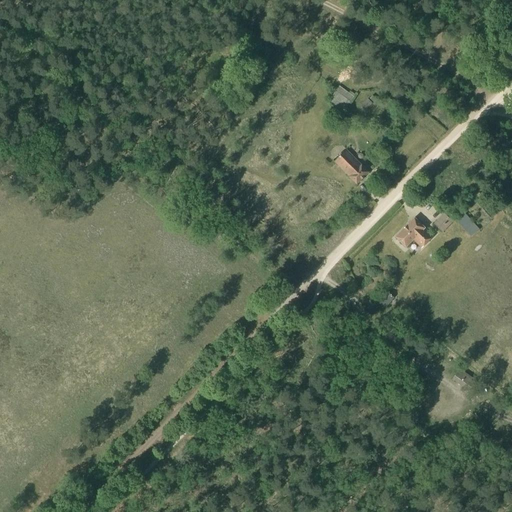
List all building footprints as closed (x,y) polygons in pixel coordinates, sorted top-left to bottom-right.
[(355,97),(340,87),(329,101),(344,112),(355,97)] [(344,148),(332,160),(354,183),(367,171),(344,148)] [(475,232),(484,223),(468,205),(458,214),(475,232)] [(434,224),(443,233),(453,223),(444,214),(434,224)] [(433,237),(415,219),(396,238),(406,248),(413,240),(422,249),(433,237)] [(393,297),(386,291),(376,301),(383,307),(393,297)] [(452,380),(469,392),(476,381),(460,369),(452,380)]
